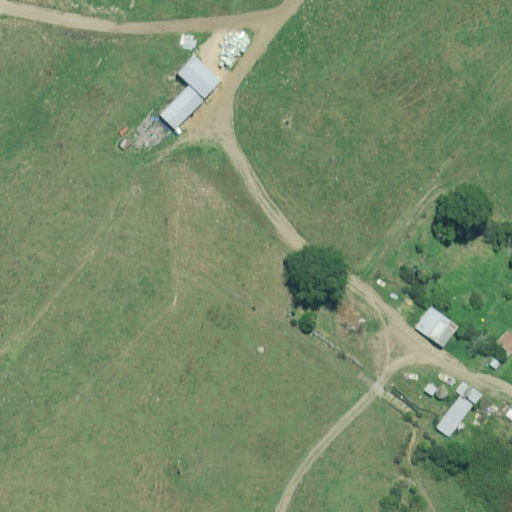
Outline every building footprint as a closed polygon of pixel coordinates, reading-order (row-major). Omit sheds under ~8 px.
[(188,86),(203,100),(219,83),(193,58),(176,75),(188,86)] [(203,100),(188,86),(159,117),(174,131),(203,100)] [(457,328),(431,308),(415,329),(442,348),(457,328)] [(511,353),(511,335),(508,332),(495,348),(507,359),(511,353)] [(460,397),(472,406),(480,395),(461,381),(453,392),(460,397)] [(472,406),(460,397),(436,429),(448,438),(472,406)]
